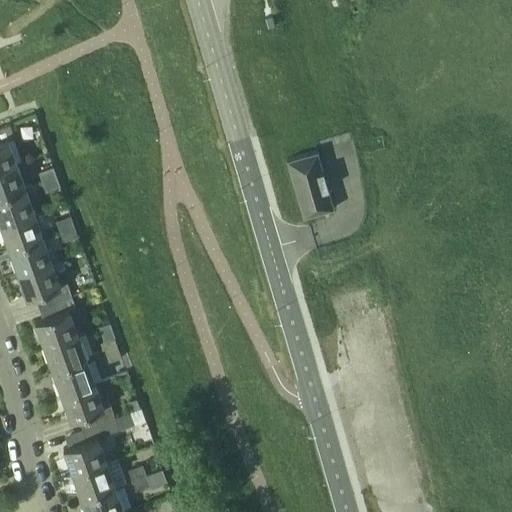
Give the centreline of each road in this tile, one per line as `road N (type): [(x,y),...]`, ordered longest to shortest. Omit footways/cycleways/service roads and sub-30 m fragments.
road 1 (secondary): [(345,511),(196,0)]
road 2 (residential): [(40,503),(0,352)]
